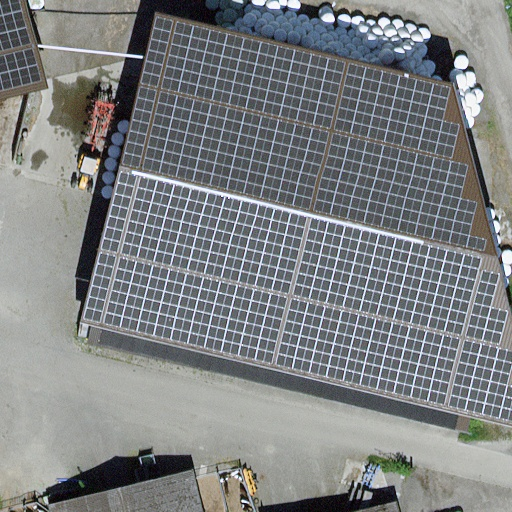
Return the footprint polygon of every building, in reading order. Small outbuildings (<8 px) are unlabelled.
[(0,0),(0,98),(45,88),(24,0),(0,0)] [(356,102),(156,60),(128,193),(362,242),(376,179),(341,171),(356,102)] [(479,392),(99,303),(89,347),(468,436),(479,392)] [(409,475),(352,461),(346,486),(403,500),(409,475)] [(0,511),(0,502),(4,501),(0,485),(0,511),(397,511),(396,505),(368,511),(204,511),(194,470),(50,506),(51,511),(0,511)]
